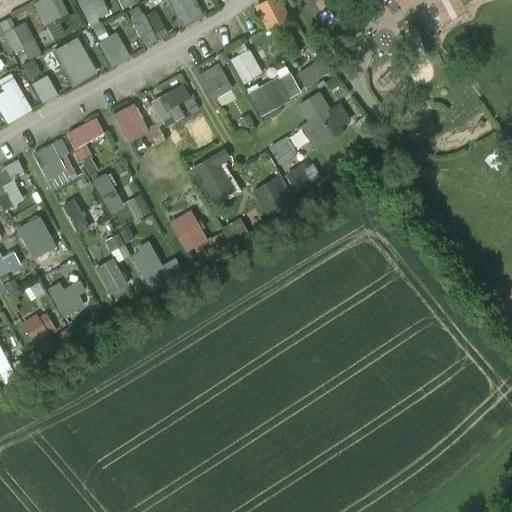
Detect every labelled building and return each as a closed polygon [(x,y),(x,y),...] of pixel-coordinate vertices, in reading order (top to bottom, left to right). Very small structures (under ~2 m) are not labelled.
[(48,26),(72,12),(65,0),(41,0),(35,3),(48,26)] [(81,0),(89,23),(111,15),(105,0),(81,0)] [(138,0),(121,0),(126,9),(139,2),(138,0)] [(207,14),(199,0),(173,0),(185,24),(207,14)] [(142,6),(131,11),(148,44),(170,32),(158,8),(146,14),(142,6)] [(28,20),(18,25),(14,16),(0,22),(0,35),(1,38),(9,34),(23,62),(44,51),(28,20)] [(101,41),(115,67),(134,56),(120,31),(101,41)] [(58,48),(76,84),(100,72),(82,36),(58,48)] [(233,58),(246,83),(266,72),(252,47),(233,58)] [(33,78),(44,72),(36,57),(25,63),(33,78)] [(221,61),(202,72),(215,97),(235,86),(221,61)] [(250,91),(261,115),(305,94),(294,70),(250,91)] [(0,81),(5,90),(0,92),(0,105),(8,121),(31,109),(13,74),(0,80),(0,81)] [(35,81),(45,101),(60,93),(50,74),(35,81)] [(168,127),(188,116),(180,102),(193,94),(186,82),(153,101),(168,127)] [(356,124),(345,103),(333,109),(324,90),(300,103),(310,122),(304,125),(315,146),(356,124)] [(182,102),(189,115),(202,107),(195,95),(182,102)] [(137,101),(116,112),(131,141),(152,130),(137,101)] [(207,114),(187,124),(198,147),(218,137),(207,114)] [(101,167),(89,142),(108,132),(100,117),(70,132),(90,173),(101,167)] [(286,176),(309,166),(296,135),(272,145),(286,176)] [(35,152),(55,190),(82,176),(61,138),(35,152)] [(158,175),(182,162),(169,139),(146,152),(158,175)] [(227,147),(192,167),(215,205),(244,188),(228,161),(234,157),(227,147)] [(15,174),(26,168),(21,159),(0,169),(0,197),(1,199),(22,189),(15,174)] [(115,213),(130,204),(110,171),(96,179),(115,213)] [(269,213),(294,199),(280,175),(255,190),(269,213)] [(38,198),(30,202),(25,192),(4,204),(16,225),(44,210),(38,198)] [(138,218),(153,210),(144,192),(129,200),(138,218)] [(67,202),(78,230),(91,225),(80,197),(67,202)] [(184,251),(204,246),(205,249),(211,248),(201,209),(176,215),(184,251)] [(243,216),(224,227),(234,244),(253,233),(243,216)] [(137,252),(128,229),(109,237),(119,259),(137,252)] [(135,248),(151,289),(187,275),(180,257),(164,263),(155,240),(135,248)] [(66,268),(72,279),(85,272),(73,249),(62,255),(57,246),(33,258),(44,279),(66,268)] [(0,247),(0,276),(24,264),(16,249),(4,256),(0,247)] [(117,256),(98,265),(112,293),(131,284),(117,256)] [(17,277),(6,283),(14,298),(25,292),(17,277)] [(92,302),(80,281),(55,295),(67,316),(92,302)] [(511,290),(500,305),(502,307),(502,306),(511,314),(511,290)] [(65,348),(46,310),(26,320),(45,358),(65,348)] [(0,368),(7,382),(20,376),(1,339),(0,339),(0,368)]
